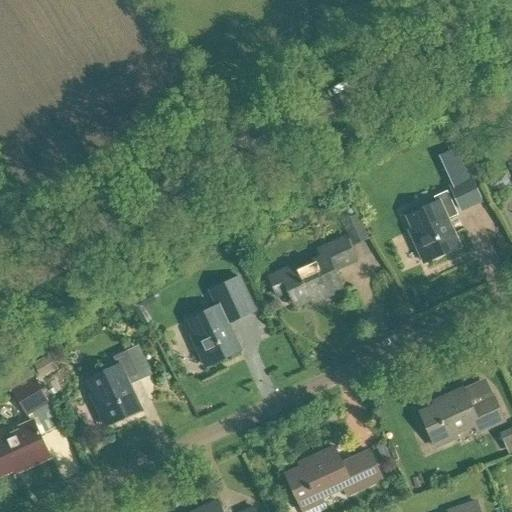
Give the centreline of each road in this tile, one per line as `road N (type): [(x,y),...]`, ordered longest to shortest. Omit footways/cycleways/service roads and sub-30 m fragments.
road 1 (secondary): [(0,294),(501,0)]
road 2 (residential): [(43,511),(511,296)]
